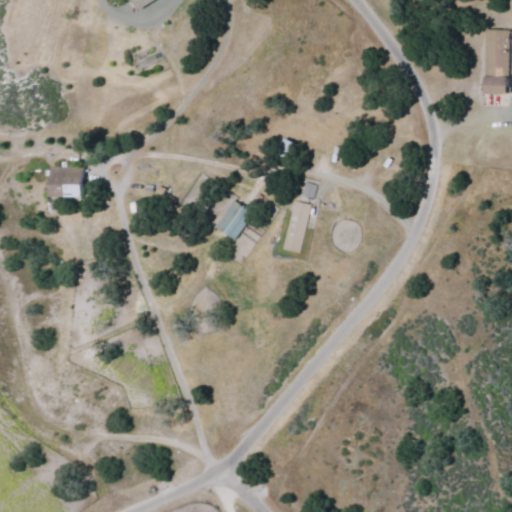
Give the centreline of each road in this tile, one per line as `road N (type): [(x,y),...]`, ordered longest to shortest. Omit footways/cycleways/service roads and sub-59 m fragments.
road 1 (residential): [(358,0),(402,55),(428,126),(430,168),(407,238),(218,464),(125,511)]
road 2 (residential): [(218,464),(177,440),(78,430),(42,407),(0,263),(4,158)]
